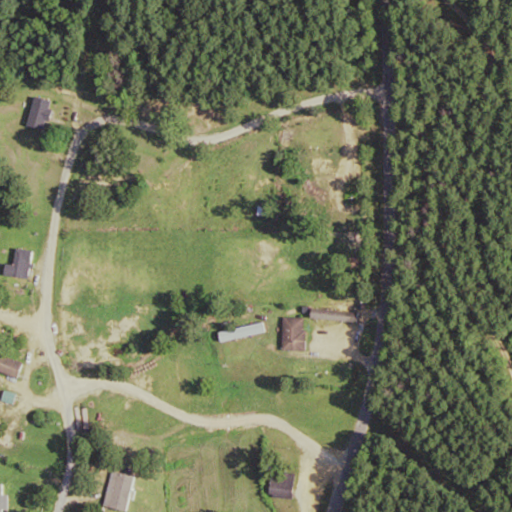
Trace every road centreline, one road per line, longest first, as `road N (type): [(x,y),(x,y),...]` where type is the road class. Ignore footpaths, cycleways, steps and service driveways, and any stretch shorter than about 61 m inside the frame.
road 1 (residential): [(390,0),(389,383),(346,511)]
road 2 (residential): [(389,383),(0,384)]
